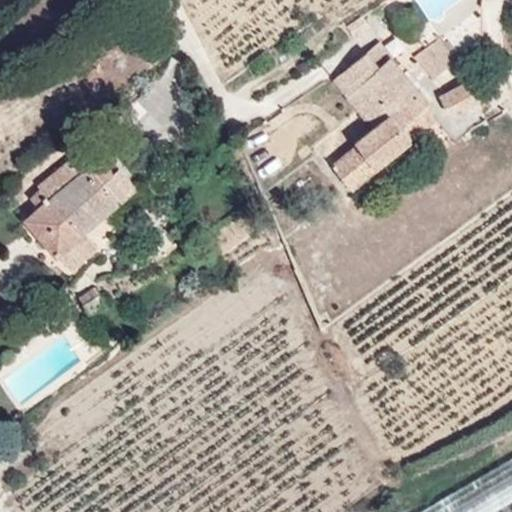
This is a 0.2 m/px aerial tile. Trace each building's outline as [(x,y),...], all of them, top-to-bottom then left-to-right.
[(464,0),(416,0),(425,19),(465,1),(464,0)] [(391,41),(403,30),(389,12),(377,22),(391,41)] [(439,47),(461,28),(447,12),(424,34),(439,47)] [(434,76),(439,72),(403,30),(391,41),(377,22),(359,35),(374,52),(359,65),(386,95),(403,84),(410,96),(434,76)] [(374,52),(359,35),(343,47),(349,54),(359,65),(374,52)] [(488,74),(478,56),(452,72),(463,89),(488,74)] [(446,93),(434,76),(410,96),(422,112),(446,93)] [(343,134),(364,158),(422,112),(410,96),(403,84),(386,95),(368,108),(371,113),(343,134)] [(82,126),(52,147),(59,159),(38,173),(62,219),(92,197),(142,160),(127,138),(117,142),(107,129),(95,138),(82,126)] [(62,219),(38,173),(30,179),(59,221),(62,219)] [(244,212),(233,195),(192,226),(204,243),(244,212)] [(62,219),(59,221),(70,238),(102,213),(92,197),(62,219)] [(115,276),(100,255),(84,267),(97,288),(115,276)]
